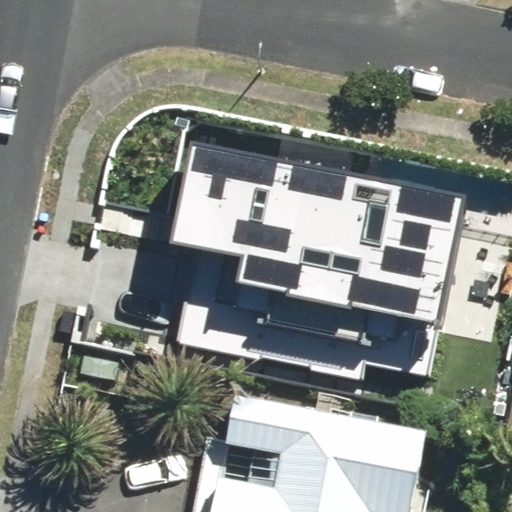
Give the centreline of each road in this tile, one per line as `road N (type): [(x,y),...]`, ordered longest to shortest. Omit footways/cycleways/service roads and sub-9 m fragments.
road 1 (residential): [(171,0),(511,63)]
road 2 (residential): [(25,0),(0,130)]
